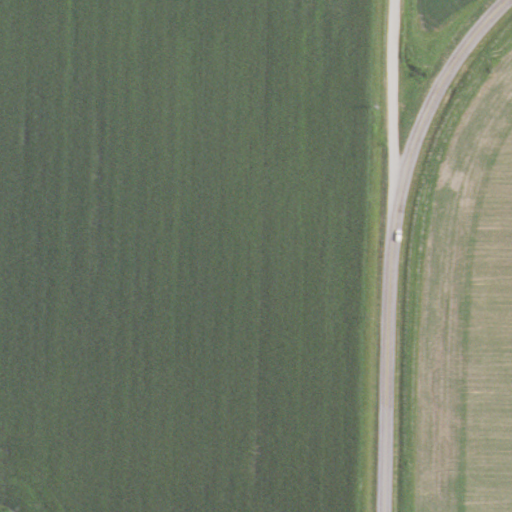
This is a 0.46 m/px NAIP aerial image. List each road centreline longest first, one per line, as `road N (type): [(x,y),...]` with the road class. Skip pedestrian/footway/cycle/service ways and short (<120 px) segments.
road 1 (tertiary): [(381,511),(393,206),(436,90),(504,0)]
road 2 (residential): [(393,206),(395,0)]
